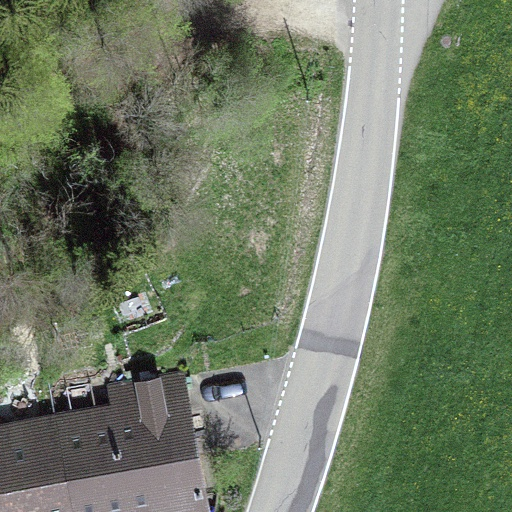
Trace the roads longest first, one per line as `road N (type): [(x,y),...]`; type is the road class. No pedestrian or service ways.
road 1 (tertiary): [(282,511),(342,296),(380,0)]
road 2 (track): [(379,17),(258,2),(184,11),(0,131)]
